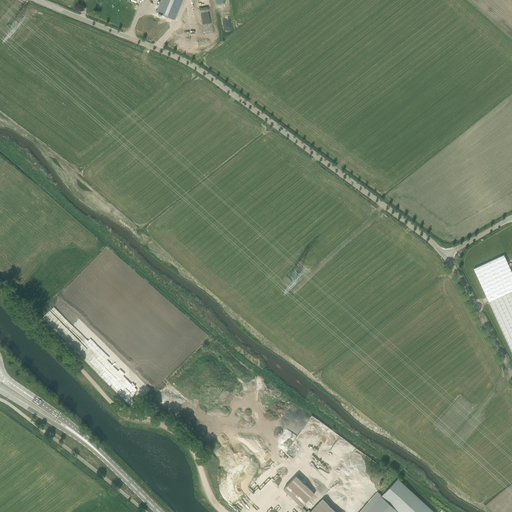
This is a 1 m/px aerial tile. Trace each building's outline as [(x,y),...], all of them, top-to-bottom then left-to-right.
[(161,0),(156,13),(170,18),(174,20),(176,15),(182,0),(161,0)] [(504,255),(473,269),(477,276),(482,287),(511,353),(511,271),(511,272),(504,255)] [(302,506),(305,503),(314,493),(296,476),(283,489),(302,506)] [(433,511),(397,479),(382,496),(398,511),(433,511)] [(380,496),(381,495),(377,492),(359,511),(335,511),(322,499),(310,511),(397,511),(398,511),(380,496)]
